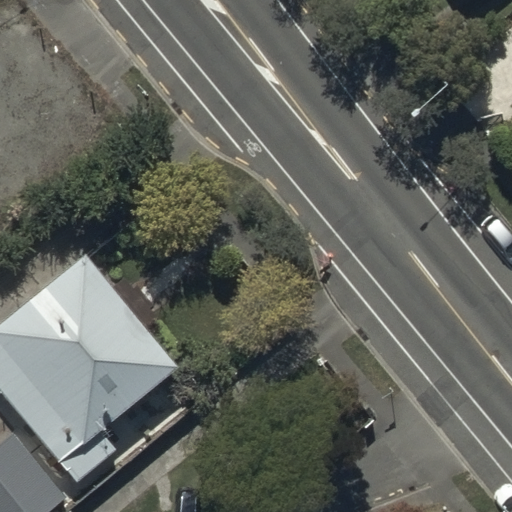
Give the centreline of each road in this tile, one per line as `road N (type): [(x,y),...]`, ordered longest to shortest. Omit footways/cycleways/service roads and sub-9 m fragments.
road 1 (tertiary): [(503,366),(217,0)]
road 2 (residential): [(503,366),(311,511)]
